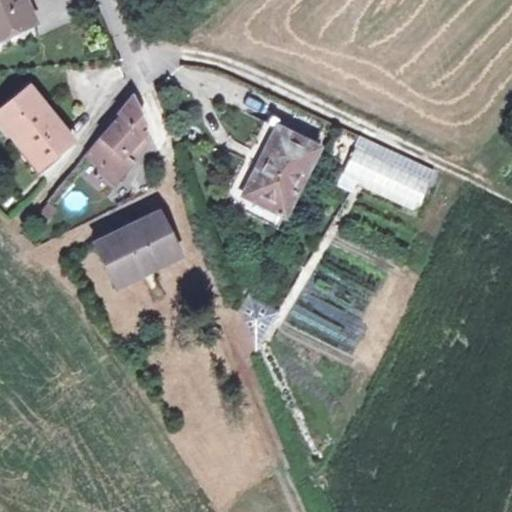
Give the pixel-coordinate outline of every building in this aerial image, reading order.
[(21,0),(0,0),(0,41),(34,26),(21,0)] [(72,142),(28,88),(0,111),(0,122),(17,144),(23,140),(44,166),(72,142)] [(142,121),(131,98),(118,115),(121,118),(87,154),(103,169),(106,165),(119,177),(131,163),(124,157),(139,139),(142,136),(133,129),(142,121)] [(316,149),(265,123),(224,203),(276,229),(316,149)] [(337,180),(416,216),(437,172),(358,135),(337,180)] [(146,144),(139,139),(124,157),(131,163),(146,144)] [(23,140),(17,144),(38,171),(44,166),(23,140)] [(106,165),(103,169),(98,175),(110,187),(119,177),(106,165)] [(46,205),(32,222),(41,228),(54,211),(46,205)] [(158,215),(94,246),(113,284),(176,254),(158,215)]
